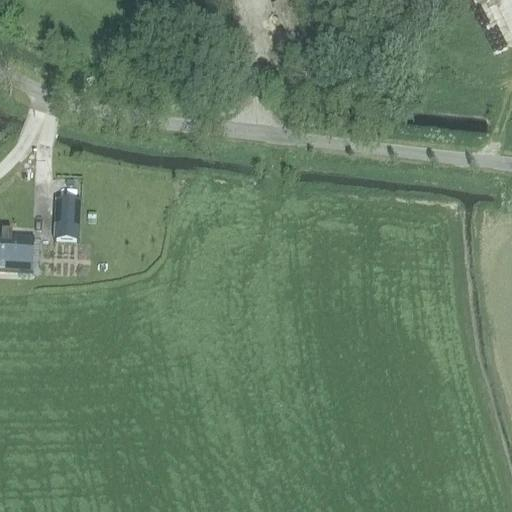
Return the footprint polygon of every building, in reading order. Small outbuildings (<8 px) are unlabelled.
[(306,0),(287,0),(271,9),(306,76),(338,59),(306,0)] [(376,0),(377,2),(380,7),(383,10),(386,14),(390,17),(395,19),(399,21),(404,22),(409,22),(414,22),(418,21),(423,20),(427,17),(431,15),(435,12),(438,8),(441,4),(443,0),(376,0)] [(6,181),(6,197),(34,197),(34,181),(6,181)] [(55,203),(53,243),(55,243),(55,242),(76,243),(76,244),(79,244),(80,204),(78,204),(78,205),(57,204),(57,203),(55,203)] [(0,272),(19,274),(32,274),(32,273),(26,272),(28,242),(34,242),(34,240),(11,239),(1,238),(0,238),(0,272)]
